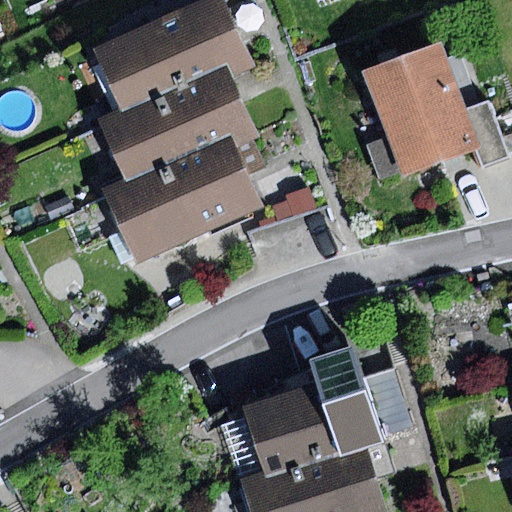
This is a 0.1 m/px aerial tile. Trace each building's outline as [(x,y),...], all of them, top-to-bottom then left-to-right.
[(209,0),(97,49),(124,111),(229,65),(250,56),(225,0),(209,0)] [(444,46),(365,75),(389,138),(402,173),(403,178),(482,150),(468,110),(444,46)] [(131,184),(234,139),(257,129),(229,65),(124,111),(103,120),(131,184)] [(491,102),(468,110),(482,150),(488,165),(510,157),(491,102)] [(402,173),(389,138),(368,145),(381,181),(402,173)] [(131,184),(109,195),(140,264),(265,209),(234,139),(131,184)] [(288,201),(271,207),(276,222),(316,209),(309,189),(287,197),(288,201)] [(245,411),(269,486),(364,456),(392,448),(382,418),(361,348),(313,363),(321,387),(245,411)] [(381,511),(372,480),(364,456),(269,486),(242,495),(247,511),(381,511)]
